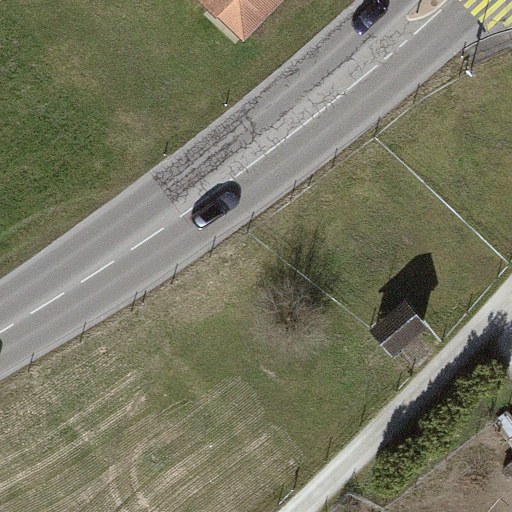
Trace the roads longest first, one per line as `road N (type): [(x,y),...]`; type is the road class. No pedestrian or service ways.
road 1 (secondary): [(433,0),(280,135),(0,333)]
road 2 (track): [(297,511),(511,295)]
